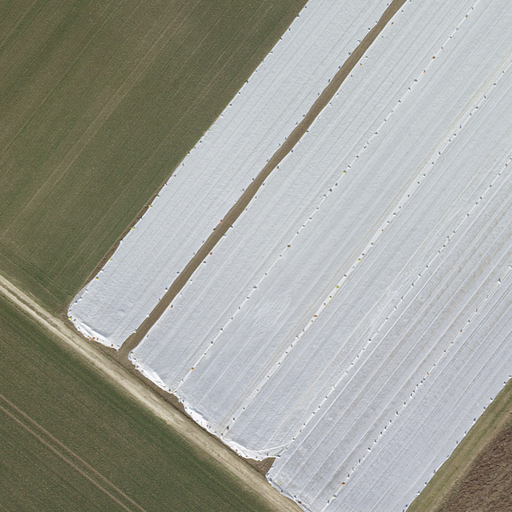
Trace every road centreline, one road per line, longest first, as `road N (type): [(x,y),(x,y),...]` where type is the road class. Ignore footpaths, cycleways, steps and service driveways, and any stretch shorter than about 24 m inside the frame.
road 1 (track): [(0,279),(295,511)]
road 2 (track): [(511,396),(421,511)]
